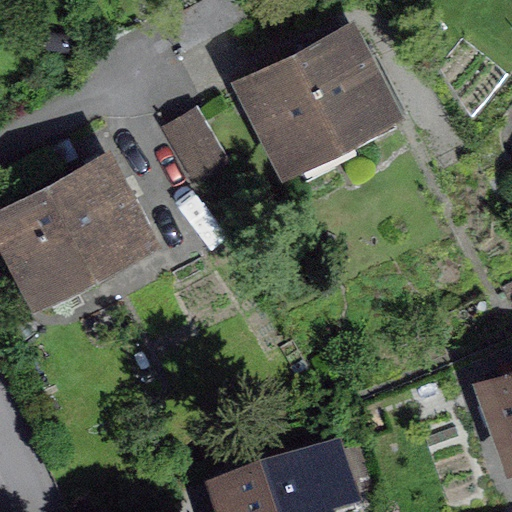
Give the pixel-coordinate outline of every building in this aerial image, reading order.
[(237,0),(199,0),(176,12),(193,44),(246,16),(237,0)] [(347,27),(246,79),(287,159),(345,129),(351,141),(394,119),(347,27)] [(226,159),(195,107),(166,124),(197,176),(226,159)] [(104,156),(0,210),(0,218),(34,283),(100,249),(105,259),(147,237),(104,156)] [(511,371),(483,382),(511,461),(511,371)] [(310,459),(214,491),(220,511),(327,511),(355,501),(337,446),(308,455),(310,459)]
